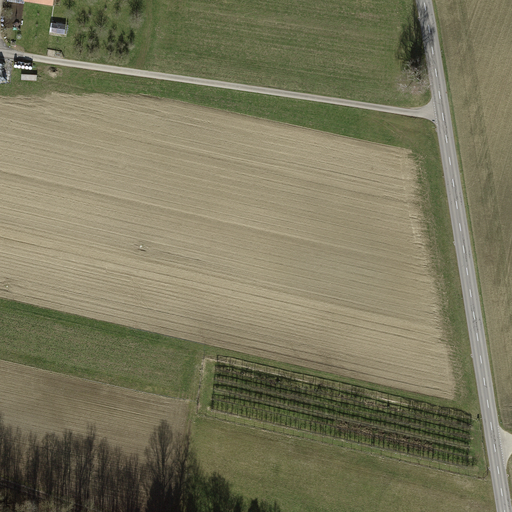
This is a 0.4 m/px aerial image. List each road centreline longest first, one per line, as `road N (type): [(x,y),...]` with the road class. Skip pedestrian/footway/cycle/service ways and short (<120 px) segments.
road 1 (secondary): [(505,511),(424,0)]
road 2 (track): [(442,112),(0,53)]
